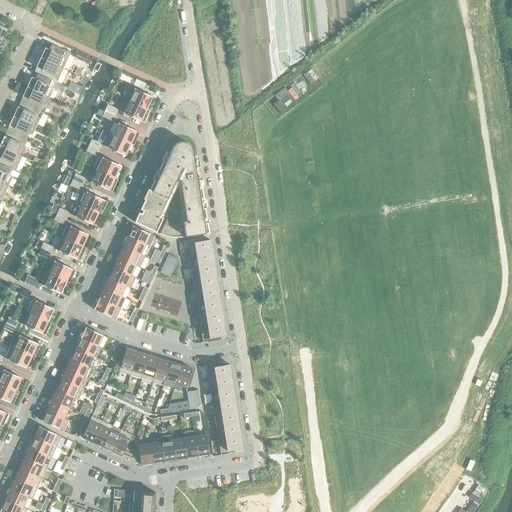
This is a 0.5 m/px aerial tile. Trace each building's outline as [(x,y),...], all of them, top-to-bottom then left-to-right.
[(1,21),(0,21),(0,20),(0,46),(10,25),(4,22),(4,24),(0,22),(1,21)] [(43,52),(40,57),(63,68),(70,53),(48,43),(44,52),(43,52)] [(76,50),(74,55),(90,63),(92,58),(76,50)] [(56,82),(63,68),(40,57),(37,63),(39,63),(34,72),(56,82)] [(29,81),(26,87),(49,97),(52,90),(49,85),(51,81),(56,83),(56,82),(34,72),(30,82),(29,81)] [(146,84),(136,79),(133,85),(143,89),(146,84)] [(25,93),(21,102),(40,111),(41,111),(38,110),(40,105),(46,104),(49,97),(26,87),(24,92),(25,93)] [(131,87),(125,99),(150,111),(150,110),(147,109),(152,97),(131,87)] [(123,113),(144,123),(150,111),(125,99),(125,100),(128,101),(123,113)] [(40,111),(21,102),(16,111),(15,110),(13,116),(35,127),(39,119),(35,114),(38,110),(40,111)] [(105,110),(115,115),(117,109),(107,105),(105,110)] [(115,115),(105,110),(102,116),(112,121),(115,115)] [(11,122),(7,131),(27,140),(24,139),(26,134),(32,134),(35,127),(13,116),(10,121),(11,122)] [(113,135),(109,133),(109,134),(134,145),(139,133),(136,131),(118,123),(113,135)] [(2,140),(0,143),(0,145),(22,156),(25,149),(22,144),(24,139),(27,141),(27,140),(7,131),(3,140),(2,140)] [(134,145),(109,134),(103,146),(125,156),(130,144),(134,145)] [(91,139),(89,145),(99,150),(101,144),(91,139)] [(134,222),(156,232),(163,218),(162,217),(162,218),(159,216),(182,168),(185,169),(180,180),(186,220),(180,221),(178,222),(174,222),(173,221),(171,221),(169,221),(168,220),(166,219),(159,234),(162,235),(164,236),(166,236),(168,237),(170,237),(173,237),(175,237),(177,237),(181,237),(183,237),(209,233),(205,208),(202,208),(200,198),(203,198),(201,187),(199,187),(193,150),(193,149),(192,148),(191,147),(191,146),(190,145),(189,144),(188,143),(187,143),(186,142),(185,142),(183,142),(182,141),(181,142),(179,142),(178,142),(177,142),(176,143),(175,144),(174,145),(173,146),(173,147),(172,148),(165,162),(163,161),(158,171),(161,172),(156,181),(154,180),(149,190),(152,191),(147,200),(145,199),(140,209),(143,210),(141,214),(139,212),(134,222)] [(0,163),(15,171),(22,156),(0,145),(0,163)] [(96,155),(99,150),(89,145),(86,151),(96,155)] [(93,168),(118,179),(115,177),(120,165),(99,156),(93,168)] [(0,181),(8,185),(11,178),(8,173),(10,169),(15,171),(0,163),(0,181)] [(109,190),(112,192),(118,179),(93,168),(96,170),(91,182),(109,190)] [(85,178),(75,173),(72,179),(82,184),(85,178)] [(70,185),(80,190),(82,184),(72,179),(70,185)] [(107,201),(104,200),(86,192),(81,204),(77,202),(102,214),(107,201)] [(71,215),(93,225),(98,213),(101,214),(102,214),(77,202),(71,215)] [(69,213),(59,208),(56,214),(66,218),(69,213)] [(54,220),(64,224),(66,218),(56,214),(54,220)] [(67,225),(61,237),(86,248),(83,246),(88,234),(67,225)] [(133,226),(128,236),(145,244),(149,246),(154,236),(150,234),(133,226)] [(128,236),(123,247),(145,257),(145,256),(140,254),(145,244),(128,236)] [(59,251),(77,259),(80,261),(86,248),(61,237),(64,239),(59,251)] [(189,255),(212,252),(210,240),(202,241),(187,243),(189,255)] [(53,247),(43,242),(40,248),(50,253),(53,247)] [(123,247),(118,257),(140,267),(145,257),(123,247)] [(38,254),(48,259),(50,253),(40,248),(38,254)] [(191,267),(214,264),(212,252),(189,255),(191,267)] [(168,254),(160,272),(170,277),(178,261),(177,259),(168,254)] [(118,257),(113,267),(135,277),(131,275),(135,265),(140,268),(140,267),(118,257)] [(45,271),(70,283),(75,270),(72,269),(54,261),(49,273),(45,271)] [(214,264),(191,267),(193,279),(215,276),(214,264)] [(111,272),(108,278),(130,288),(135,277),(113,267),(111,272)] [(27,277),(24,283),(47,294),(50,289),(61,294),(66,282),(69,283),(70,283),(45,271),(40,283),(27,277)] [(217,287),(215,276),(193,279),(195,291),(217,287)] [(108,278),(103,288),(121,296),(125,286),(130,288),(108,278)] [(219,299),(217,287),(195,291),(196,303),(219,299)] [(22,288),(19,294),(29,299),(32,293),(22,288)] [(103,288),(99,298),(121,308),(116,306),(121,296),(103,288)] [(99,298),(94,309),(111,317),(116,319),(121,308),(99,298)] [(32,299),(27,311),(51,323),(51,322),(48,321),(53,309),(32,299)] [(221,311),(219,299),(196,303),(198,315),(221,311)] [(45,335),(51,323),(27,311),(26,311),(20,323),(45,335)] [(223,323),(221,311),(198,315),(200,327),(223,323)] [(8,317),(6,323),(16,327),(18,321),(8,317)] [(13,333),(16,327),(6,323),(3,328),(13,333)] [(202,339),(217,337),(225,335),(223,323),(200,327),(202,339)] [(98,346),(103,335),(85,327),(80,338),(98,346)] [(41,345),(16,333),(10,346),(14,347),(35,357),(41,345)] [(93,356),(98,346),(80,338),(76,348),(93,356)] [(13,348),(10,346),(5,358),(26,368),(31,356),(35,358),(35,357),(14,347),(13,348)] [(76,348),(71,358),(88,366),(93,356),(76,348)] [(131,370),(137,352),(126,348),(120,367),(119,371),(130,375),(131,370)] [(148,355),(137,352),(131,370),(130,375),(141,379),(142,373),(148,355)] [(148,355),(142,373),(141,379),(152,382),(153,377),(159,358),(148,355)] [(83,376),(88,366),(71,358),(66,369),(88,379),(88,378),(83,376)] [(170,362),(159,358),(153,377),(164,380),(170,362)] [(170,362),(164,380),(175,384),(181,365),(170,362)] [(207,368),(209,380),(231,377),(229,364),(222,365),(207,368)] [(192,369),(181,365),(175,384),(186,387),(192,369)] [(0,368),(0,382),(19,392),(19,391),(16,390),(21,378),(0,368)] [(66,369),(61,379),(83,389),(88,379),(66,369)] [(209,380),(210,392),(233,388),(231,377),(209,380)] [(78,400),(83,389),(61,379),(56,389),(78,400)] [(19,392),(0,382),(0,398),(13,404),(19,392)] [(210,392),(212,404),(235,400),(233,388),(210,392)] [(73,398),(78,400),(56,389),(51,400),(69,408),(73,398)] [(198,390),(186,392),(189,409),(198,408),(200,405),(198,390)] [(69,408),(51,400),(47,410),(69,420),(64,418),(69,408)] [(212,404),(214,416),(237,412),(235,400),(212,404)] [(8,414),(0,409),(0,424),(3,426),(8,414)] [(42,421),(63,431),(69,420),(47,410),(42,421)] [(214,416),(216,428),(239,424),(237,412),(214,416)] [(100,425),(90,421),(82,437),(92,442),(100,425)] [(216,428),(218,440),(241,436),(239,424),(216,428)] [(100,425),(92,442),(102,446),(109,430),(100,425)] [(61,436),(56,434),(39,426),(34,437),(56,447),(61,436)] [(109,430),(102,446),(112,451),(119,434),(109,430)] [(126,446),(130,439),(132,434),(121,430),(119,434),(112,451),(134,461),(132,449),(126,446)] [(175,459),(172,440),(171,435),(160,437),(161,442),(164,461),(175,459)] [(206,435),(194,436),(197,455),(209,454),(206,435)] [(194,436),(183,438),(186,457),(197,455),(194,436)] [(243,448),(241,436),(218,440),(220,452),(235,449),(243,448)] [(51,457),(56,447),(34,437),(29,447),(51,457)] [(183,438),(172,440),(175,459),(186,457),(183,438)] [(149,444),(152,462),(164,461),(161,442),(149,444)] [(149,443),(146,444),(138,445),(138,448),(132,449),(134,461),(141,464),(152,462),(149,444),(149,443)] [(29,447),(24,457),(46,468),(51,457),(29,447)] [(42,478),(46,468),(24,457),(20,468),(42,478)] [(37,488),(42,478),(20,468),(15,478),(37,488)] [(32,499),(37,488),(15,478),(10,489),(32,499)] [(32,499),(10,489),(5,499),(27,509),(23,507),(27,497),(32,499)] [(134,491),(133,501),(129,501),(129,502),(154,503),(155,492),(134,491)] [(472,492),(469,497),(474,500),(479,504),(482,499),(472,492)] [(5,499),(0,509),(6,511),(25,511),(27,509),(5,499)] [(474,500),(466,511),(467,511),(473,511),(479,504),(474,500)] [(153,511),(154,503),(129,502),(128,511),(153,511)]
